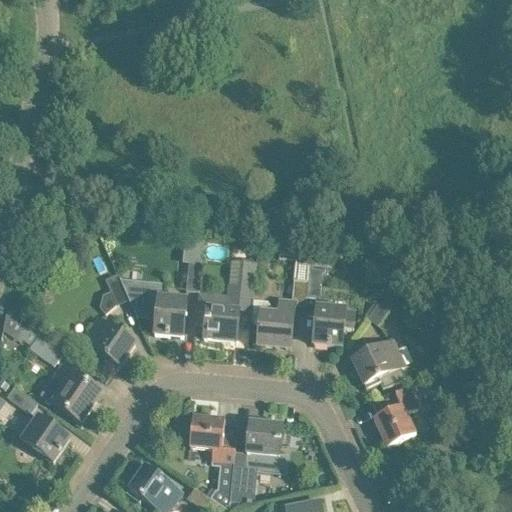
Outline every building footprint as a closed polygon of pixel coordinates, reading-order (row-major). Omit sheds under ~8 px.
[(294,284),(308,285),(311,253),(297,252),(294,284)] [(311,253),(308,285),(307,300),(320,301),(323,273),(331,273),(333,255),(311,253)] [(199,295),(201,267),(188,266),(186,294),(199,295)] [(254,295),(257,267),(244,266),(241,293),(254,295)] [(103,298),(99,310),(105,318),(116,309),(128,303),(122,289),(117,278),(106,283),(111,294),(103,298)] [(161,293),(122,289),(128,303),(137,322),(156,324),(154,338),(183,341),(185,321),(187,302),(160,300),(161,293)] [(380,295),(363,319),(378,329),(394,305),(380,295)] [(241,302),(199,298),(196,327),(205,328),(204,343),(236,346),(241,302)] [(291,351),(293,331),(295,306),(281,305),(279,319),(269,318),(270,308),(268,305),(253,303),(251,324),(260,325),(258,348),(291,351)] [(317,310),(315,328),(313,348),(342,351),(344,333),(354,334),(356,315),(346,314),(346,313),(317,310)] [(107,362),(105,366),(117,374),(136,347),(99,322),(83,346),(107,362)] [(39,340),(30,353),(55,370),(64,357),(39,340)] [(394,344),(370,355),(352,363),(366,393),(380,386),(383,392),(406,381),(401,371),(405,368),(394,344)] [(52,384),(40,402),(51,410),(53,407),(65,415),(81,426),(102,397),(91,390),(85,385),(75,378),(62,369),(52,384)] [(38,407),(14,390),(7,401),(31,417),(38,407)] [(420,411),(410,391),(373,408),(379,420),(374,422),(387,452),(416,438),(406,417),(420,411)] [(193,420),(190,451),(210,453),(214,454),(213,469),(217,470),(234,471),(234,465),(235,460),(236,450),(238,430),(225,429),(225,423),(193,420)] [(70,442),(53,431),(38,421),(22,445),(53,466),(70,442)] [(231,495),(230,505),(240,506),(243,507),(246,479),(257,480),(257,474),(284,477),(286,460),(279,459),(281,446),(282,434),(283,429),(250,426),(247,457),(246,461),(235,460),(234,465),(234,471),(231,495)] [(171,511),(182,496),(161,482),(145,470),(126,497),(140,507),(143,504),(154,511),(171,511)] [(195,492),(187,503),(200,511),(223,511),(209,502),(195,492)] [(215,493),(209,502),(223,511),(229,511),(230,507),(230,505),(231,495),(215,493)]
